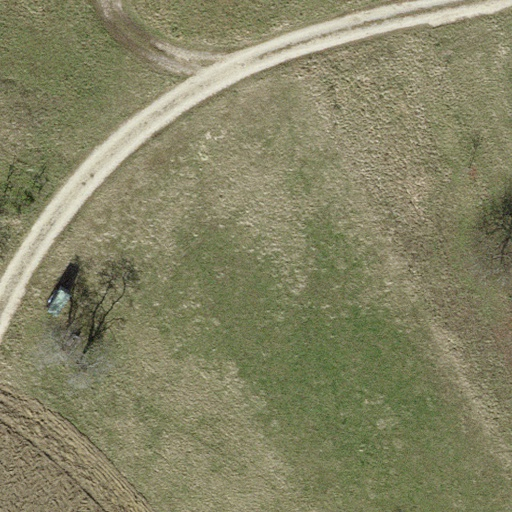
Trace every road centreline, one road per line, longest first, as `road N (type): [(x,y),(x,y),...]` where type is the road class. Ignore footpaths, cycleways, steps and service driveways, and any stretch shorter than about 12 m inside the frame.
road 1 (track): [(0,325),(24,267),(82,187),(150,114),(241,68),(411,11),(472,0)]
road 2 (track): [(241,68),(136,25),(127,0)]
